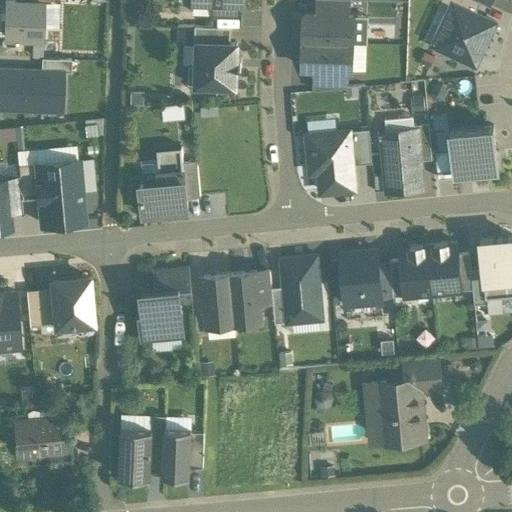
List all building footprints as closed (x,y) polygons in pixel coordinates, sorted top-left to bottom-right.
[(19,0),(5,0),(4,35),(41,37),(43,1),(19,0)] [(211,0),(214,0),(214,12),(238,13),(238,1),(242,1),(242,0),(211,0)] [(317,0),(317,13),(348,14),(348,0),(317,0)] [(479,0),(446,0),(453,3),(453,2),(475,12),(480,0),(479,0)] [(475,12),(453,2),(453,3),(434,44),(476,63),(495,21),(475,12)] [(317,13),(305,13),(304,40),(353,41),(354,15),(348,14),(317,13)] [(231,26),(195,24),(194,42),(198,43),(198,40),(230,41),(231,26)] [(230,41),(198,40),(198,43),(197,63),(196,82),(236,84),(236,82),(235,82),(237,43),(237,42),(230,41)] [(353,41),(304,40),(303,66),(315,67),(346,68),(352,68),(353,41)] [(42,58),(42,70),(62,71),(70,72),(70,59),(42,58)] [(197,63),(189,63),(188,82),(196,82),(197,63)] [(346,68),(315,67),(314,88),(345,86),(346,68)] [(42,70),(0,68),(0,107),(61,110),(62,71),(42,70)] [(162,104),(163,117),(184,116),(183,102),(162,104)] [(429,122),(413,123),(414,127),(417,127),(420,159),(432,158),(429,122)] [(494,124),(450,128),(452,150),(454,172),(498,168),(494,124)] [(414,127),(381,130),(387,190),(423,187),(420,159),(417,127),(414,127)] [(370,128),(350,130),(352,164),(372,162),(370,128)] [(350,130),(308,133),(311,171),(320,170),(322,190),(354,187),(352,164),(350,130)] [(182,145),(157,147),(159,170),(184,168),(183,160),(182,145)] [(438,173),(454,172),(452,150),(437,152),(438,173)] [(78,158),(35,162),(38,196),(41,222),(83,218),(78,158)] [(197,159),(183,160),(184,168),(187,196),(200,195),(197,159)] [(19,177),(21,198),(38,196),(35,162),(18,163),(19,177)] [(184,168),(159,170),(160,179),(140,181),(143,213),(188,209),(187,196),(184,168)] [(19,177),(6,178),(9,211),(22,210),(21,198),(19,177)] [(0,225),(11,225),(9,211),(6,178),(0,178),(0,225)] [(511,235),(480,239),(483,267),(484,279),(511,275),(511,235)] [(456,241),(428,243),(433,291),(461,289),(457,253),(456,241)] [(428,243),(400,246),(402,258),(405,294),(433,291),(428,243)] [(377,248),(341,251),(345,303),(367,301),(366,288),(378,287),(376,261),(378,261),(377,248)] [(469,252),(457,253),(461,289),(473,288),(471,268),(469,252)] [(317,254),(281,257),(284,285),(287,285),(290,320),(323,317),(317,254)] [(402,258),(390,259),(393,295),(405,294),(402,258)] [(378,261),(376,261),(378,287),(379,296),(393,295),(390,259),(378,261)] [(154,267),(155,288),(179,286),(180,300),(190,299),(188,278),(187,265),(154,267)] [(483,267),(471,268),(474,303),(488,302),(487,296),(486,296),(484,279),(483,267)] [(257,269),(230,272),(235,320),(261,318),(260,302),(257,271),(257,269)] [(154,281),(153,270),(133,271),(134,282),(154,281)] [(270,270),(257,271),(260,302),(273,301),(272,286),(270,270)] [(230,272),(204,274),(204,276),(207,307),(208,323),(235,320),(230,272)] [(51,288),(54,323),(55,324),(93,321),(89,275),(51,279),(51,288)] [(511,275),(484,279),(486,296),(487,296),(511,293),(511,275)] [(204,276),(190,277),(193,309),(207,307),(204,276)] [(284,285),(272,286),(273,301),(275,322),(290,320),(287,285),(284,285)] [(155,288),(141,290),(144,314),(141,314),(143,334),(183,330),(180,300),(179,286),(155,288)] [(51,288),(26,290),(29,325),(54,323),(51,288)] [(14,291),(0,291),(0,346),(19,345),(14,291)] [(440,355),(404,358),(406,378),(416,377),(417,383),(442,380),(440,355)] [(406,378),(365,382),(368,410),(381,409),(384,440),(422,437),(417,383),(416,377),(406,378)] [(90,425),(83,406),(72,410),(79,428),(90,425)] [(64,414),(13,419),(16,456),(48,453),(67,451),(64,414)] [(152,428),(151,472),(163,472),(165,426),(165,414),(151,414),(151,427),(152,428)] [(151,427),(122,426),(119,477),(136,478),(136,475),(150,476),(151,472),(152,428),(151,427)] [(192,427),(165,426),(163,472),(163,474),(190,475),(190,466),(191,430),(192,427)] [(204,430),(191,430),(190,466),(203,466),(204,430)] [(67,451),(48,453),(50,469),(71,467),(69,451),(67,451)]
